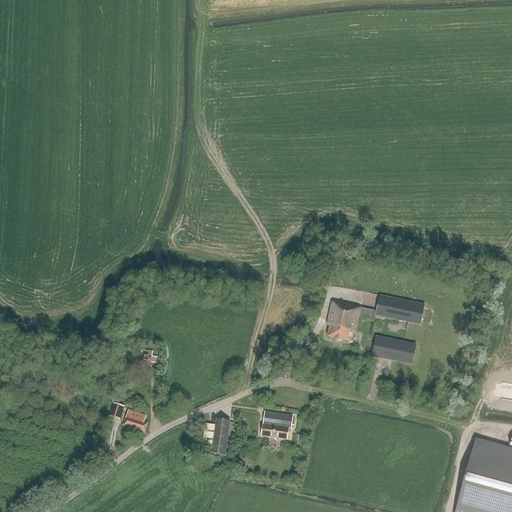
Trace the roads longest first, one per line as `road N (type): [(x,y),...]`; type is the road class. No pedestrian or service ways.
road 1 (unclassified): [(48,511),(180,420),(269,385),(308,388)]
road 2 (track): [(471,429),(308,388)]
road 3 (track): [(244,394),(273,269)]
